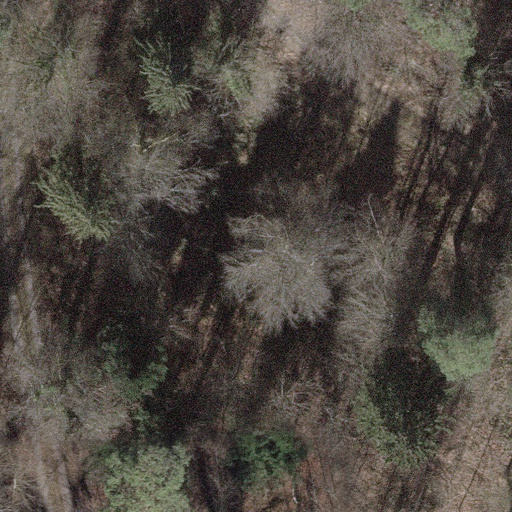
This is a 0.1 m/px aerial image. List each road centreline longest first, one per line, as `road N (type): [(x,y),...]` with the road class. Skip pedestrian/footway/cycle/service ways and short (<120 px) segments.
road 1 (track): [(57,511),(9,193),(1,0)]
road 2 (track): [(511,174),(400,122),(256,0)]
